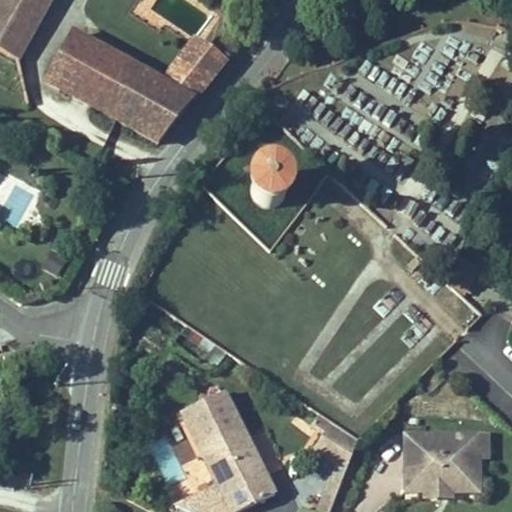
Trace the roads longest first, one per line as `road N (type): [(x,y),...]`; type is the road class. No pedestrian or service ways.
road 1 (tertiary): [(306,0),(264,64),(147,201),(109,278),(95,345)]
road 2 (tertiary): [(95,345),(72,511)]
